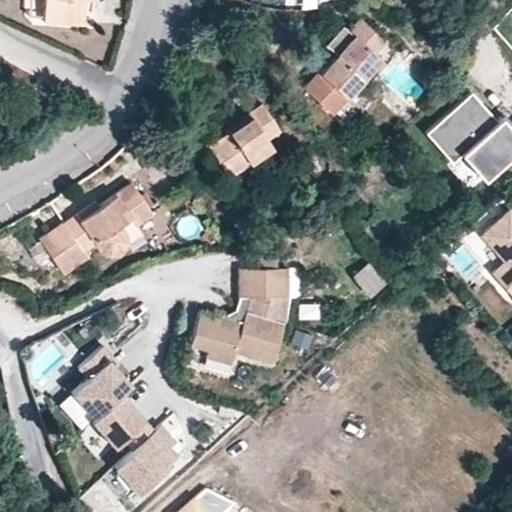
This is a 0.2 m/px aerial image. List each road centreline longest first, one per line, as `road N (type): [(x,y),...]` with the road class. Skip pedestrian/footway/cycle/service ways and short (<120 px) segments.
road 1 (residential): [(0,340),(48,511)]
road 2 (tertiary): [(121,104),(91,139),(0,192)]
road 3 (residential): [(0,35),(121,104)]
